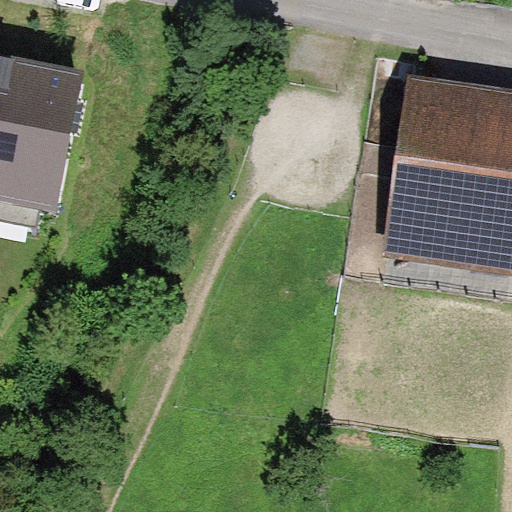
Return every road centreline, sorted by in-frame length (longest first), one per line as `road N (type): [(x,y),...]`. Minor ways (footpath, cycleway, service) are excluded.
road 1 (track): [(370,19),(159,364),(96,511)]
road 2 (residential): [(303,0),(511,41)]
